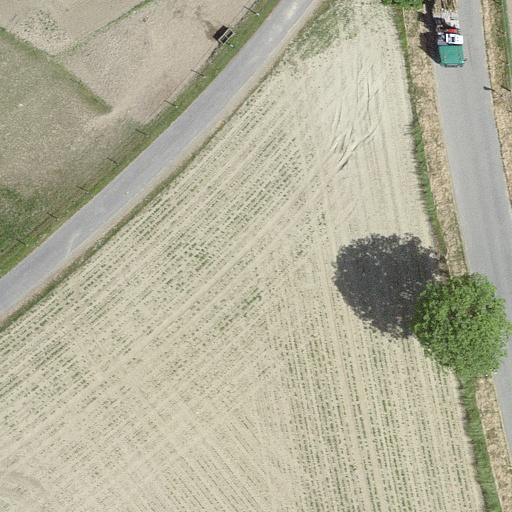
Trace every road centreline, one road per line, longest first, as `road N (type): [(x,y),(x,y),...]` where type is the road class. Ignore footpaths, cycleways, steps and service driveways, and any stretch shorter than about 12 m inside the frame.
road 1 (track): [(0,268),(294,0)]
road 2 (tertiary): [(511,323),(463,101),(453,0)]
